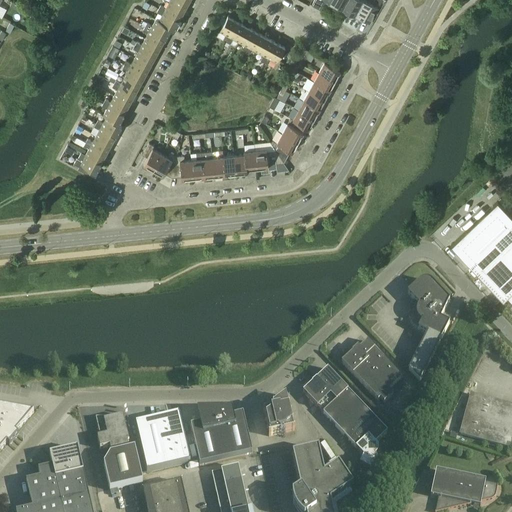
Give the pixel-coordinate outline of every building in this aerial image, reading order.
[(184,10),(189,0),(188,0),(169,0),(169,2),(184,10)] [(327,0),(333,3),(334,0),(314,0),(312,5),(320,10),(324,2),(326,2),(327,0)] [(354,0),(334,0),(333,3),(342,8),(340,11),(346,15),(354,0)] [(378,8),(372,5),(363,0),(354,0),(346,15),(352,18),(354,15),(369,23),(378,8)] [(179,19),(184,10),(169,2),(166,7),(161,4),(159,8),(179,19)] [(173,29),(179,19),(159,8),(157,12),(162,15),(159,21),(171,27),(171,28),(173,29)] [(226,41),(237,21),(228,16),(219,31),(226,34),(223,39),(226,41)] [(147,22),(145,26),(166,37),(171,28),(171,27),(159,21),(156,19),(152,25),(147,22)] [(237,21),(226,41),(230,43),(233,38),(239,41),(247,26),(237,21)] [(166,37),(145,26),(143,29),(149,32),(145,38),(160,46),(166,37)] [(242,50),(245,52),(256,31),(247,26),(239,41),(245,45),(242,50)] [(256,31),(245,52),(249,54),(251,48),(257,52),(266,37),(256,31)] [(261,60),(264,62),(275,42),(266,37),(257,52),(263,55),(261,60)] [(137,41),(135,45),(155,56),(160,46),(145,38),(142,44),(137,41)] [(135,57),(150,65),(155,56),(135,45),(130,42),(128,46),(138,51),(135,57)] [(275,42),(264,62),(267,64),(270,59),(277,62),(285,47),(275,42)] [(119,49),(113,46),(108,55),(114,58),(119,49)] [(304,48),(297,60),(303,63),(309,51),(304,48)] [(126,60),(124,64),(145,75),(150,65),(135,57),(132,63),(126,60)] [(324,62),(319,72),(335,80),(340,70),(324,62)] [(145,75),(124,64),(122,68),(128,71),(124,76),(139,85),(145,75)] [(319,72),(314,81),(329,90),(335,80),(319,72)] [(98,75),(94,81),(101,85),(104,78),(98,75)] [(114,83),(134,94),(139,85),(124,76),(121,82),(109,76),(107,80),(114,83)] [(314,81),(309,91),(324,99),(329,90),(314,81)] [(134,94),(114,83),(112,87),(117,90),(114,96),(129,104),(134,94)] [(303,100),(319,109),(324,99),(309,91),(303,100)] [(106,98),(103,102),(124,113),(129,104),(114,96),(111,101),(106,98)] [(269,106),(274,109),(279,99),(274,97),(269,106)] [(303,100),(298,110),(314,118),(319,109),(303,100)] [(103,115),(106,116),(118,123),(119,122),(124,113),(103,102),(102,105),(107,108),(103,115)] [(308,128),(314,118),(298,110),(293,119),(302,124),(308,128)] [(122,124),(119,122),(118,123),(106,116),(103,122),(98,119),(96,123),(116,134),(122,124)] [(290,118),(282,133),(298,141),(303,131),(299,129),(302,124),(293,119),(290,118)] [(99,130),(96,135),(111,144),(116,134),(96,123),(94,127),(99,130)] [(75,131),(80,134),(83,129),(78,126),(75,131)] [(172,135),(175,130),(170,127),(167,132),(172,135)] [(177,138),(180,133),(175,130),(172,135),(177,138)] [(275,150),(284,162),(291,150),(292,151),(298,141),(282,133),(277,143),(279,144),(275,150)] [(106,153),(111,144),(96,135),(93,141),(87,138),(85,142),(106,153)] [(89,149),(86,154),(101,163),(106,153),(85,142),(83,146),(89,149)] [(153,169),(162,154),(152,148),(154,145),(149,143),(142,154),(147,157),(143,164),(153,169)] [(276,163),(284,162),(275,150),(271,143),(255,144),(255,149),(257,167),(261,167),(261,173),(269,173),(269,170),(276,169),(276,163)] [(257,167),(255,149),(244,151),(244,154),(245,154),(246,169),(247,169),(257,167)] [(214,175),(225,174),(223,156),(223,150),(218,150),(219,156),(212,157),(214,175)] [(201,152),(204,176),(214,175),(212,157),(212,151),(201,152)] [(74,163),(72,166),(87,174),(90,169),(95,172),(101,163),(86,154),(81,152),(78,158),(77,157),(74,163)] [(163,175),(164,173),(172,177),(177,156),(170,152),(168,157),(162,154),(153,169),(163,175)] [(196,153),(190,153),(191,159),(193,177),(204,176),(201,152),(196,153)] [(247,171),(247,169),(246,169),(245,154),(244,154),(234,155),(236,173),(247,171)] [(172,177),(182,178),(193,177),(191,159),(184,160),(184,155),(177,156),(172,177)] [(236,173),(234,155),(223,156),(225,174),(236,173)] [(511,217),(497,201),(451,245),(477,273),(503,300),(505,298),(511,305),(511,309),(511,310),(511,217)] [(414,308),(413,310),(415,310),(415,316),(409,317),(409,318),(410,320),(410,321),(411,323),(412,325),(413,326),(414,326),(415,328),(417,329),(418,330),(427,334),(408,372),(419,384),(449,324),(440,320),(449,301),(432,283),(431,283),(431,282),(430,282),(429,281),(427,281),(425,281),(423,281),(421,282),(420,283),(408,294),(417,304),(416,305),(415,306),(414,308)] [(358,348),(341,364),(353,376),(353,375),(378,402),(380,400),(384,404),(393,395),(389,391),(397,384),(401,388),(405,384),(402,380),(374,350),(367,342),(359,350),(358,348)] [(374,457),(377,454),(381,450),(375,444),(387,433),(328,369),(303,393),(363,457),(360,465),(371,470),(377,459),(374,457)] [(460,435),(481,440),(509,448),(511,437),(511,406),(471,396),(460,435)] [(269,437),(295,431),(289,407),(287,407),(285,398),(286,397),(273,406),(274,410),(263,413),(269,437)] [(0,406),(0,452),(7,444),(9,446),(19,435),(18,435),(16,434),(34,413),(0,406)] [(191,427),(200,466),(252,454),(243,415),(233,417),(232,412),(197,412),(200,425),(191,427)] [(147,473),(190,463),(179,415),(136,425),(147,473)] [(97,438),(100,449),(110,447),(111,455),(110,455),(103,466),(109,491),(142,484),(128,418),(96,419),(100,438),(97,438)] [(64,452),(69,476),(83,472),(78,449),(64,452)] [(292,497),(292,499),(292,500),(293,502),(293,504),(294,506),(294,508),(295,510),(296,511),(353,511),(360,500),(352,489),(353,488),(340,467),(324,472),(319,450),(292,456),(300,491),(292,497)] [(55,479),(69,476),(64,452),(50,456),(52,467),(53,467),(55,479)] [(236,468),(234,459),(223,461),(224,470),(236,468)] [(53,467),(52,467),(38,470),(40,479),(26,482),(30,498),(58,492),(58,491),(55,479),(53,467)] [(215,489),(242,483),(238,468),(212,474),(215,489)] [(496,496),(496,495),(498,486),(485,483),(486,481),(436,471),(431,497),(439,499),(435,511),(442,511),(471,505),(480,507),(481,503),(490,501),(491,501),(492,500),(493,499),(494,499),(495,498),(495,497),(496,496)] [(58,491),(86,484),(83,472),(69,476),(55,479),(58,491)] [(187,511),(181,483),(143,492),(147,511),(187,511)] [(242,483),(215,489),(219,504),(245,498),(242,483)] [(61,503),(89,496),(86,484),(58,491),(58,492),(61,503)] [(30,498),(32,509),(38,508),(39,511),(63,511),(61,503),(58,492),(30,498)] [(63,511),(82,511),(92,510),(89,496),(61,503),(63,511)] [(248,511),(245,498),(219,504),(220,511),(248,511)]
